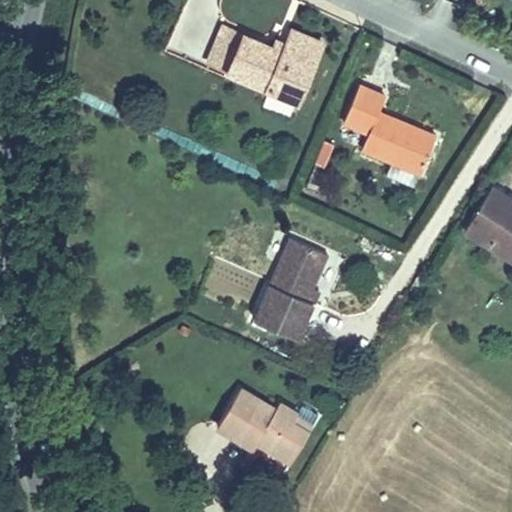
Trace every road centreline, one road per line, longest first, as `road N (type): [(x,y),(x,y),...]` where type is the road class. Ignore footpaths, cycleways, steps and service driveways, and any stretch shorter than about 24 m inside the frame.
road 1 (primary): [(0,225),(18,347),(80,511)]
road 2 (tertiary): [(365,0),(511,67)]
road 3 (primary): [(23,0),(0,137)]
